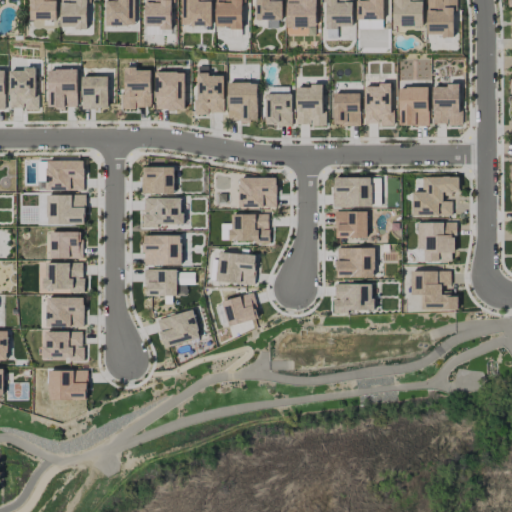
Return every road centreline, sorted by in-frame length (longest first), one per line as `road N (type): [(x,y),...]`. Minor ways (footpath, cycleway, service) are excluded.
road 1 (residential): [(0,138),(164,141),(257,158),(486,155)]
road 2 (residential): [(478,0),(486,50),(484,275),(491,289)]
road 3 (residential): [(116,140),(115,326),(125,365)]
